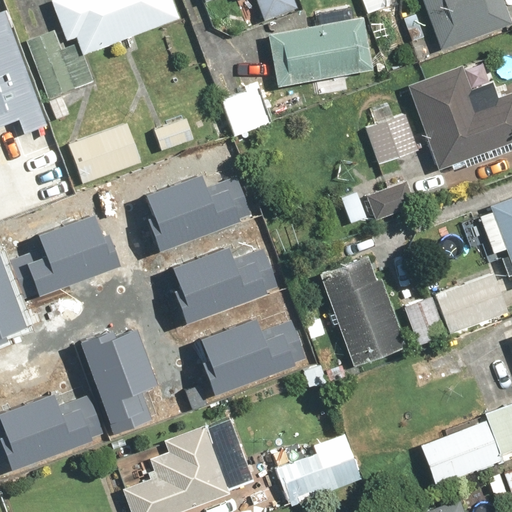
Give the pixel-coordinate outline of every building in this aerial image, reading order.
[(173,0),(49,0),(47,1),(64,42),(74,38),(82,57),(180,14),(173,0)] [(253,0),(263,24),(298,9),(293,0),(202,0),(204,4),(214,0),(253,0)] [(358,0),(364,14),(394,3),(393,0),(358,0)] [(419,0),(439,51),(511,21),(511,11),(507,0),(419,0)] [(0,119),(14,115),(19,129),(45,120),(7,10),(0,11),(0,119)] [(265,31),(270,85),(350,77),(350,72),(368,70),(363,16),(320,20),(320,26),(265,31)] [(59,49),(51,29),(23,41),(47,99),(92,80),(82,57),(72,61),(66,46),(59,49)] [(491,82),(469,90),(461,69),(405,90),(436,171),(511,141),(511,90),(496,97),(491,82)] [(262,100),(253,83),(218,102),(239,143),(281,121),(268,97),(262,100)] [(387,98),(366,106),(373,122),(360,127),(376,166),(419,148),(404,112),(395,116),(387,98)] [(159,153),(196,137),(186,113),(149,129),(159,153)] [(142,164),(125,121),(65,145),(82,188),(142,164)] [(212,173),(142,199),(163,254),(259,218),(244,179),(218,189),(212,173)] [(401,178),(364,196),(375,220),(413,201),(401,178)] [(9,244),(28,294),(119,259),(96,200),(28,226),(32,235),(9,244)] [(511,200),(457,221),(468,251),(485,245),(489,256),(502,251),(511,276),(511,200)] [(231,236),(161,263),(182,318),(277,282),(263,243),(237,253),(231,236)] [(0,343),(12,339),(8,329),(30,321),(0,241),(0,343)] [(365,253),(317,271),(351,365),(407,345),(382,276),(375,279),(365,253)] [(432,294),(446,337),(507,315),(491,273),(432,294)] [(417,348),(431,343),(446,337),(432,294),(416,300),(402,306),(417,348)] [(253,307),(187,332),(209,390),(291,359),(276,319),(260,325),(253,307)] [(131,315),(71,336),(100,420),(141,406),(135,387),(154,380),(131,315)] [(316,353),(296,359),(306,392),(326,386),(316,353)] [(0,403),(0,448),(6,465),(91,435),(78,398),(61,404),(54,385),(0,403)] [(486,421),(417,444),(431,483),(491,463),(492,466),(511,459),(511,401),(482,411),(486,421)] [(133,454),(138,467),(118,475),(121,485),(119,486),(127,511),(173,511),(229,492),(228,489),(250,481),(228,419),(205,427),(203,423),(163,437),(165,442),(133,454)] [(304,456),(267,469),(278,503),(359,475),(347,441),(327,448),(326,448),(326,447),(325,446),(324,446),(323,445),(323,444),(322,444),(321,444),(320,443),(319,443),(318,443),(317,443),(316,443),(315,443),(314,443),(313,443),(312,443),(311,444),(310,444),(309,445),(308,445),(308,446),(307,447),(306,447),(306,448),(305,449),(305,450),(304,451),(304,452),(304,453),(304,454),(304,455),(304,456)] [(497,504),(511,499),(511,501),(511,463),(499,469),(485,474),(497,504)] [(456,511),(448,491),(398,511),(456,511)]
